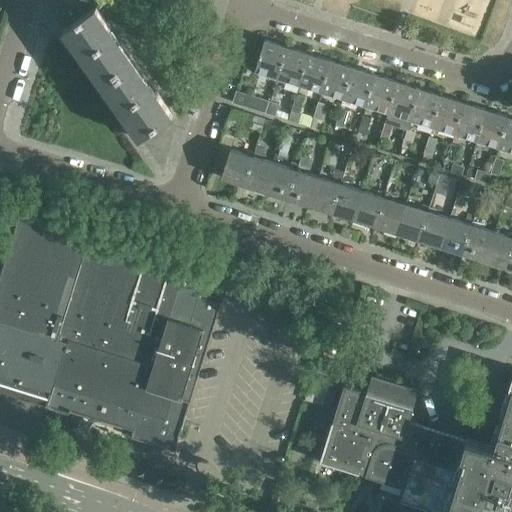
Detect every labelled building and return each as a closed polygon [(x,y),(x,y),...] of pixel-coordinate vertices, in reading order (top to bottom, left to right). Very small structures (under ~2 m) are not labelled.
[(98,7),(65,31),(83,58),(102,85),(136,61),(117,34),(98,7)] [(265,39),(255,69),(277,76),(287,46),(265,39)] [(308,53),(287,46),(277,76),(299,82),(308,53)] [(331,60),(308,53),(299,82),(321,89),(331,60)] [(331,60),(321,89),(343,96),(353,67),(331,60)] [(136,61),(102,85),(121,112),(140,139),(174,116),(155,89),(136,61)] [(353,67),(343,96),(366,104),(375,74),(353,67)] [(375,74),(366,104),(388,111),(398,81),(375,74)] [(398,81),(388,111),(410,118),(419,88),(398,81)] [(419,88),(410,118),(432,125),(442,95),(419,88)] [(237,90),(233,102),(265,112),(269,100),(253,95),(237,90)] [(305,95),(297,92),(291,108),(300,111),(305,95)] [(442,95),(432,125),(454,132),(464,102),(442,95)] [(327,102),(319,99),(313,115),(322,118),(327,102)] [(279,103),(269,100),(265,112),(276,115),(279,103)] [(464,102),(454,132),(477,139),(486,109),(464,102)] [(349,109),(341,106),(335,122),(344,125),(349,109)] [(263,117),(234,108),(230,119),(241,123),(260,128),(263,117)] [(486,109),(477,139),(499,146),(508,116),(486,109)] [(372,116),(363,113),(358,128),(366,132),(372,116)] [(511,117),(508,116),(499,146),(511,150),(511,117)] [(241,123),(230,119),(227,130),(238,133),(241,123)] [(394,124),(385,121),(380,136),(389,139),(394,124)] [(417,130),(408,127),(403,143),(412,146),(417,130)] [(439,137),(431,134),(425,150),(434,153),(439,137)] [(282,141),(278,153),(286,155),(289,144),(282,141)] [(460,144),(452,141),(446,157),(455,160),(460,144)] [(219,145),(211,172),(222,175),(224,170),(231,148),(219,145)] [(222,175),(222,177),(244,184),(253,155),(231,148),(224,170),(222,175)] [(253,155),(244,184),(265,190),(274,162),(253,155)] [(312,159),(300,155),(297,165),(309,168),(312,159)] [(506,158),(497,156),(492,171),(501,174),(506,158)] [(274,162),(265,190),(287,197),(296,168),(274,162)] [(296,168),(287,197),(309,204),(318,175),(296,168)] [(436,182),(440,173),(432,170),(429,179),(436,182)] [(318,175),(309,204),(331,210),(340,182),(318,175)] [(340,182),(331,210),(353,217),(362,188),(340,182)] [(362,188),(353,217),(374,224),(383,195),(362,188)] [(383,195),(374,224),(396,231),(405,202),(383,195)] [(0,387),(47,402),(46,405),(69,412),(70,409),(143,432),(145,429),(154,432),(153,436),(165,440),(167,433),(179,437),(221,303),(199,296),(211,258),(190,251),(190,250),(24,200),(0,276),(0,387)] [(428,210),(405,202),(396,231),(419,238),(428,210)] [(449,217),(428,210),(419,238),(440,245),(449,217)] [(449,217),(440,245),(462,252),(471,224),(449,217)] [(471,224),(462,252),(484,259),(493,231),(471,224)] [(350,229),(348,237),(355,239),(358,232),(350,229)] [(511,236),(493,231),(484,259),(506,266),(511,246),(511,236)] [(325,451),(323,459),(343,465),(342,467),(382,479),(382,478),(403,484),(398,500),(428,509),(427,511),(509,511),(511,504),(511,375),(508,388),(511,389),(494,446),(468,438),(467,441),(452,436),(453,432),(441,429),(440,432),(425,428),(425,426),(410,421),(419,391),(372,376),(366,393),(361,392),(361,390),(345,384),(323,451),(325,451)] [(304,400),(323,406),(331,383),(312,377),(304,400)]
